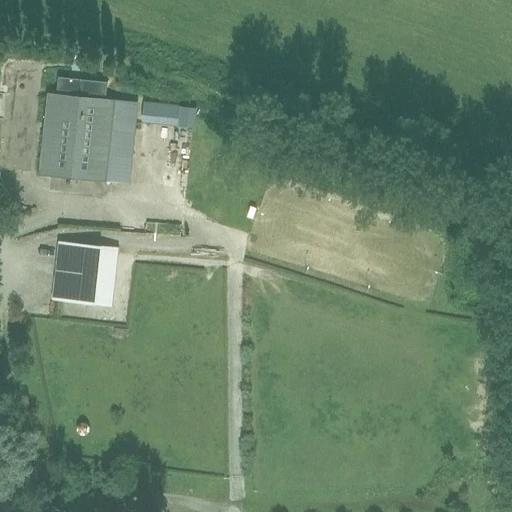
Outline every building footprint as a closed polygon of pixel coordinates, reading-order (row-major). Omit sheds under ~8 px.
[(6,89),(30,88),(29,73),(5,75),(6,89)] [(60,77),(59,89),(106,94),(108,82),(60,77)] [(49,94),(40,174),(106,181),(126,183),(129,158),(109,156),(114,101),(49,94)] [(183,108),(181,126),(194,127),(196,109),(183,108)] [(112,302),(118,252),(72,247),(66,297),(112,302)] [(39,304),(20,305),(21,316),(40,314),(39,304)]
